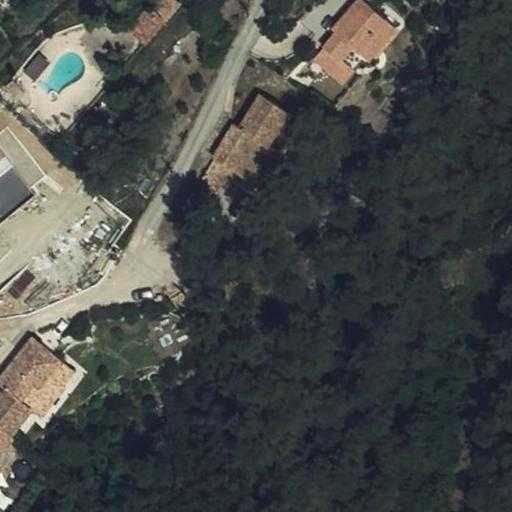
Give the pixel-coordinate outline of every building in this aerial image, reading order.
[(366,0),(363,0),(314,56),(322,63),(332,51),(340,57),(351,44),(364,55),(367,57),(395,25),(366,0)] [(332,51),(322,63),(342,79),(364,55),(351,44),(340,57),(332,51)] [(225,142),(214,158),(220,161),(237,173),(256,186),(279,153),(270,146),(279,134),(290,142),(303,123),(264,97),(242,130),(231,146),(225,142)] [(225,142),(231,146),(242,130),(237,126),(225,142)] [(0,218),(36,191),(0,143),(0,218)] [(221,196),(237,173),(220,161),(205,182),(221,196)] [(4,429),(22,445),(44,419),(54,427),(89,386),(50,353),(28,380),(36,386),(23,401),(1,427),(4,429)] [(36,386),(28,380),(15,395),(23,401),(36,386)] [(0,501),(18,481),(6,472),(25,448),(22,445),(4,429),(0,434),(0,501)]
